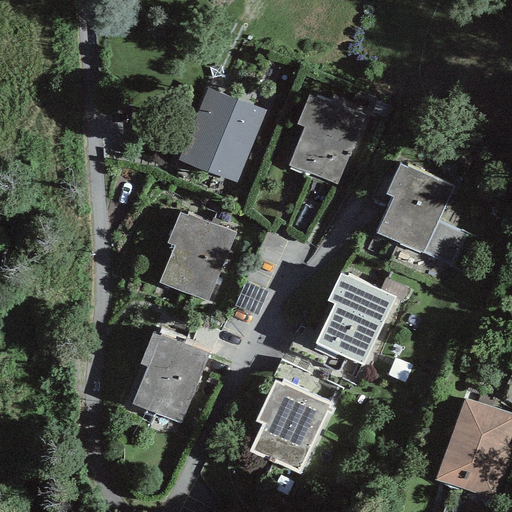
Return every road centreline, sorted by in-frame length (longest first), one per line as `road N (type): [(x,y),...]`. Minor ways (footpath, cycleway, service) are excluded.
road 1 (residential): [(83,0),(101,269),(93,434),(109,482),(140,511)]
road 2 (residential): [(368,211),(271,302),(167,511)]
